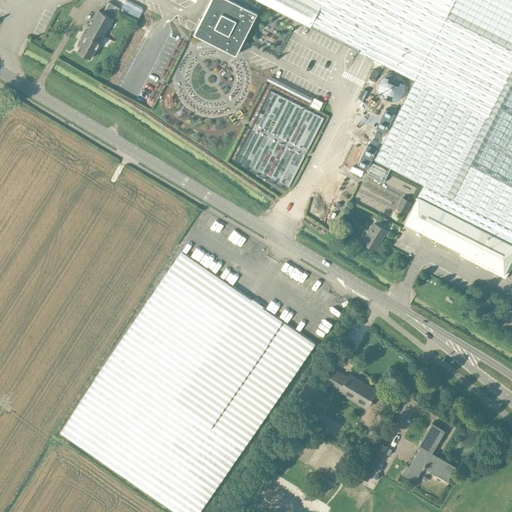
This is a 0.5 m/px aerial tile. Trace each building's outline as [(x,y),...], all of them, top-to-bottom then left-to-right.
[(125,0),(121,9),(139,17),(143,9),(125,0)] [(511,0),(246,0),(243,5),(232,0),(210,0),(194,33),(222,48),(224,45),(231,48),(237,38),(243,41),(258,13),(247,7),(250,0),(257,0),(415,80),(374,160),(424,185),(418,196),(404,224),(461,252),(459,255),(505,278),(511,265),(511,0)] [(80,46),(77,51),(83,55),(82,56),(89,60),(90,59),(91,59),(113,18),(119,8),(109,2),(103,12),(99,10),(86,33),(84,33),(78,44),(80,46)] [(373,69),(369,78),(374,81),(379,72),(373,69)] [(157,101),(164,105),(168,98),(161,94),(157,101)] [(389,171),(372,162),(367,174),(383,183),(389,171)] [(402,196),(396,208),(406,213),(412,201),(402,196)] [(373,221),(362,241),(377,250),(383,242),(381,241),(388,230),(373,221)] [(486,298),(483,304),(489,306),(492,301),(486,298)] [(325,383),(367,408),(377,390),(349,373),(347,377),(334,369),(325,383)] [(319,389),(306,381),(292,405),(305,412),(319,389)] [(407,464),(401,473),(415,481),(423,467),(447,481),(456,466),(432,452),(445,430),(432,422),(417,447),(419,448),(409,465),(407,464)] [(324,425),(320,431),(327,436),(331,429),(324,425)] [(353,473),(368,482),(388,447),(374,438),(353,473)]
